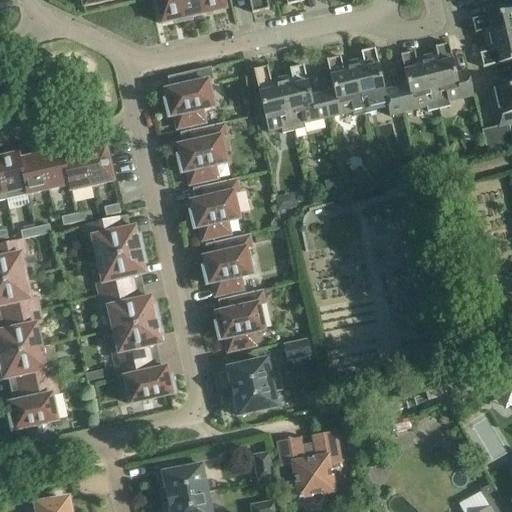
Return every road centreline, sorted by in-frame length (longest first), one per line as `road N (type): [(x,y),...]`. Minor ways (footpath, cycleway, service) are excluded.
road 1 (residential): [(130,60),(199,400),(194,415)]
road 2 (residential): [(130,60),(158,62),(375,16)]
